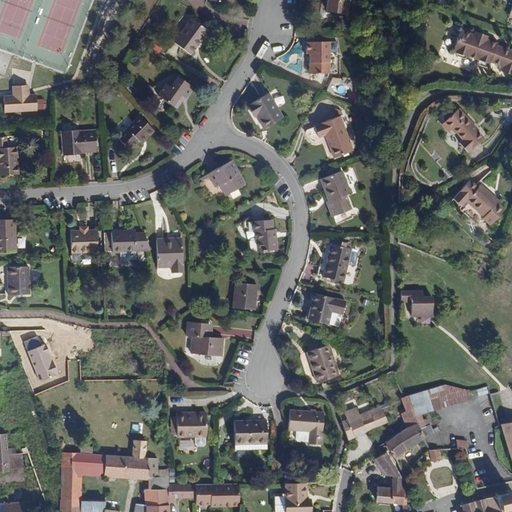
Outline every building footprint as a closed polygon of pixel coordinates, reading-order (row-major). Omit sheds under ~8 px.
[(349,0),(328,0),(326,13),(347,16),(349,0)] [(208,31),(191,19),(174,42),(191,55),(208,31)] [(511,74),(511,50),(496,44),(497,42),(486,38),(481,36),(480,32),(475,30),(474,34),(460,28),(452,49),(455,50),(454,51),(456,54),(463,57),(466,55),(466,54),(477,58),(476,61),(477,64),(485,66),(488,65),(489,63),(501,68),(500,70),(511,74)] [(329,44),(306,44),(306,55),(309,56),(309,76),(330,76),(329,44)] [(179,96),(183,98),(184,99),(192,88),(178,78),(170,89),(165,86),(158,96),(171,106),(179,96)] [(13,86),(13,96),(29,96),(28,85),(13,86)] [(281,117),(267,93),(246,105),(253,116),(255,115),(263,128),(281,117)] [(29,96),(13,96),(3,97),(4,112),(36,111),(36,96),(29,96)] [(175,109),(183,98),(179,96),(171,106),(175,109)] [(458,108),(456,109),(475,131),(476,129),(458,108)] [(475,131),(456,109),(443,120),(460,140),(457,143),(465,152),(482,138),(475,131)] [(154,132),(139,116),(117,138),(130,151),(146,136),(149,138),(154,132)] [(354,150),(342,116),(316,124),(316,125),(309,127),(313,138),(320,136),(327,133),(336,156),(354,150)] [(79,129),(62,130),(63,154),(80,153),(80,150),(95,150),(94,130),(79,131),(79,129)] [(17,148),(0,148),(0,175),(18,174),(17,148)] [(232,159),(210,172),(218,185),(222,182),(228,192),(245,183),(232,159)] [(344,171),(322,179),(330,200),(328,202),(333,216),(352,209),(348,195),(352,194),(344,171)] [(490,222),(504,206),(496,200),(497,198),(479,183),(477,186),(468,178),(452,198),(461,205),(465,199),(483,214),(482,216),(490,222)] [(15,219),(0,220),(0,251),(16,251),(15,219)] [(271,219),(251,221),(252,231),(255,231),(257,251),(276,249),(274,230),(272,230),(271,219)] [(82,231),(71,231),(71,251),(97,250),(97,231),(88,231),(88,227),(82,227),(82,231)] [(133,232),(110,232),(111,251),(133,251),(149,251),(149,250),(143,231),(133,232)] [(181,239),(156,239),(155,265),(170,265),(171,271),(181,271),(181,239)] [(350,249),(332,244),(323,275),(342,281),(350,249)] [(28,267),(7,268),(9,294),(29,293),(28,267)] [(256,286),(235,284),(232,309),(253,311),(256,286)] [(421,288),(399,288),(399,298),(409,298),(409,312),(431,312),(431,293),(421,293),(421,288)] [(333,296),(314,292),(308,317),(327,322),(330,309),(342,312),(345,299),(333,296)] [(207,324),(188,323),(187,335),(192,336),(191,353),(222,355),(224,339),(206,337),(207,324)] [(45,344),(28,351),(39,381),(56,374),(45,344)] [(329,345),(307,351),(315,380),(337,374),(329,345)] [(454,382),(408,395),(414,419),(421,415),(460,402),(454,382)] [(470,399),(468,390),(454,382),(460,402),(470,399)] [(479,395),(489,393),(487,386),(477,389),(479,395)] [(414,419),(408,395),(402,399),(407,412),(402,414),(408,427),(416,423),(414,419)] [(360,411),(341,421),(348,440),(389,421),(382,406),(381,404),(361,413),(360,411)] [(323,414),(289,409),(286,428),(295,430),(294,437),(296,439),(308,441),(308,443),(319,444),(323,414)] [(189,412),(179,412),(179,435),(194,435),(205,435),(209,435),(209,413),(199,412),(199,415),(189,415),(189,412)] [(421,415),(414,419),(416,423),(425,438),(427,437),(435,432),(432,425),(427,427),(421,415)] [(235,421),(236,442),(267,442),(267,421),(235,421)] [(511,457),(511,421),(503,423),(511,457)] [(416,423),(408,427),(396,435),(384,445),(387,450),(393,459),(425,438),(416,423)] [(7,434),(0,434),(0,472),(8,472),(8,469),(8,457),(7,434)] [(205,435),(194,435),(194,442),(196,444),(202,444),(205,442),(205,435)] [(168,485),(168,472),(156,471),(157,459),(146,458),(147,441),(134,440),(133,457),(105,455),(103,478),(111,479),(149,482),(149,487),(168,488),(168,485)] [(84,454),(96,455),(96,444),(85,443),(84,454)] [(440,459),(438,451),(428,451),(431,462),(440,459)] [(72,453),(64,453),(63,475),(82,477),(103,478),(105,455),(96,455),(84,454),(72,453)] [(19,457),(8,457),(8,469),(19,469),(19,457)] [(82,477),(63,475),(63,498),(80,500),(82,477)] [(402,479),(391,477),(389,489),(377,487),(375,501),(400,506),(402,511),(407,511),(410,511),(409,506),(406,504),(402,479)] [(304,498),(304,483),(284,483),(284,497),(274,496),(274,511),(309,511),(309,498),(304,498)] [(195,485),(168,485),(168,488),(168,497),(195,497),(195,504),(210,504),(210,506),(238,506),(238,484),(215,484),(195,485)] [(168,497),(168,488),(149,487),(149,489),(148,504),(168,505),(168,497)] [(148,504),(149,489),(145,489),(144,506),(134,505),(132,511),(148,511),(148,506),(148,504)] [(507,494),(460,505),(461,511),(511,511),(511,502),(511,503),(507,494)] [(79,511),(80,500),(63,498),(61,508),(60,511),(79,511)] [(80,500),(79,511),(101,511),(102,502),(80,500)]
